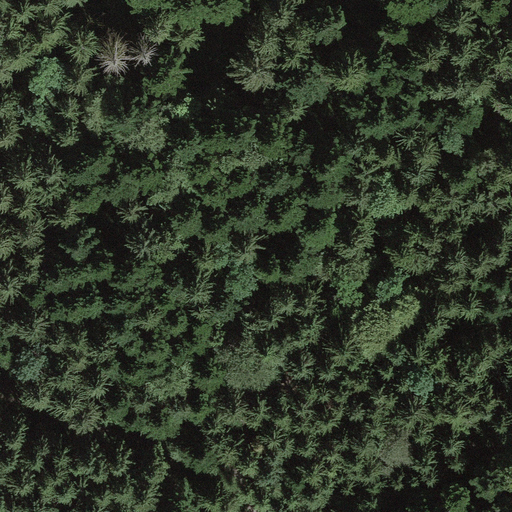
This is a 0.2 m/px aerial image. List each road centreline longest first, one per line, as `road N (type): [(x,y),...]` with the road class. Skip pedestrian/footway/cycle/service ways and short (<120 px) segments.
road 1 (track): [(269,511),(245,483),(211,462),(0,392)]
road 2 (track): [(511,410),(301,511)]
